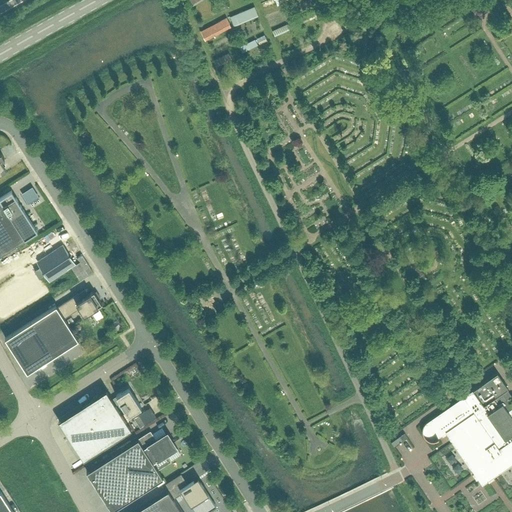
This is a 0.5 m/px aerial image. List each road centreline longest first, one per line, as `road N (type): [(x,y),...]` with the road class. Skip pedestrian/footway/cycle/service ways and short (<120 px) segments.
road 1 (unclassified): [(150,341),(12,127),(0,122)]
road 2 (unclassified): [(259,511),(150,341)]
road 3 (unclassified): [(33,416),(150,341)]
